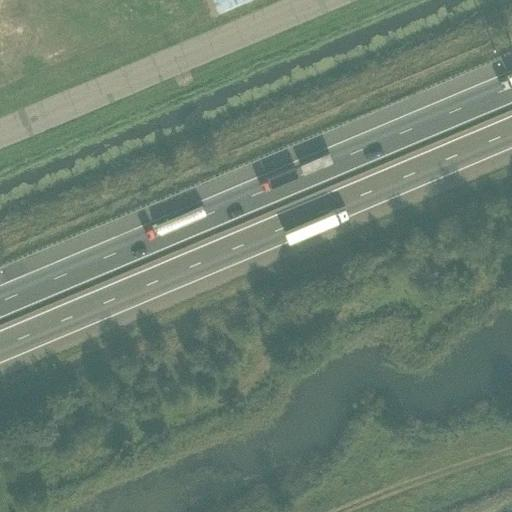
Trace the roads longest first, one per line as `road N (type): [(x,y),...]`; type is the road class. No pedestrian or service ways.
road 1 (motorway): [(511,85),(0,301)]
road 2 (motorway): [(0,346),(511,131)]
road 3 (unclassified): [(0,140),(331,0)]
road 4 (track): [(342,511),(511,443)]
